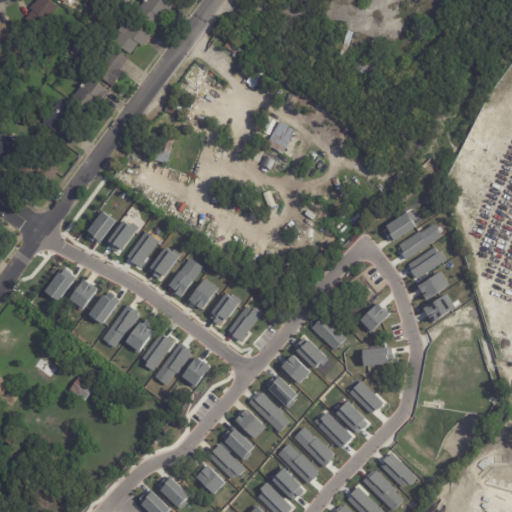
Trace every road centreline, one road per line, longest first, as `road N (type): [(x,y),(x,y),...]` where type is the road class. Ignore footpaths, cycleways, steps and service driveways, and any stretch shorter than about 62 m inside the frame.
road 1 (residential): [(212,0),(0,286)]
road 2 (residential): [(312,511),(405,409),(415,353),(398,284),(364,245)]
road 3 (residential): [(364,245),(320,286),(184,451)]
road 4 (residential): [(253,371),(154,298),(39,232)]
